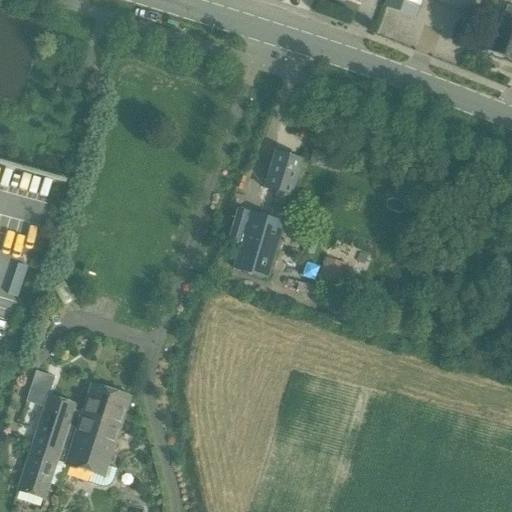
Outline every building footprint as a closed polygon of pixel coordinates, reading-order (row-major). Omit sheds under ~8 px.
[(385,0),(383,6),(414,18),(420,0),(431,0),(465,13),(469,0),(385,0)] [(511,21),(502,18),(501,21),(497,19),(494,28),(498,30),(489,53),(491,54),(493,57),(500,59),(503,58),(511,61),(511,21)] [(58,84),(55,94),(66,97),(69,88),(58,84)] [(237,210),(228,243),(240,247),(233,269),(267,280),(283,224),(281,223),(289,196),(291,197),(302,161),(274,153),(264,189),(277,193),(269,220),(237,210)] [(325,262),(320,280),(336,285),(341,266),(325,262)] [(35,372),(29,391),(43,396),(49,376),(35,372)] [(48,397),(18,492),(43,500),(48,484),(56,461),(66,464),(65,465),(91,474),(88,483),(100,487),(104,488),(107,487),(110,484),(112,481),(116,470),(107,467),(129,398),(91,386),(82,415),(72,412),(74,406),(48,397)]
